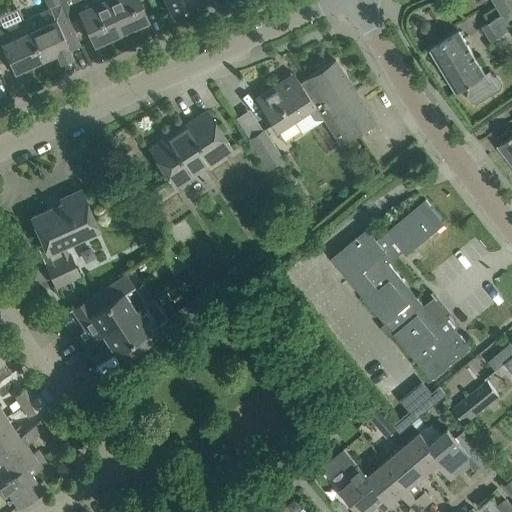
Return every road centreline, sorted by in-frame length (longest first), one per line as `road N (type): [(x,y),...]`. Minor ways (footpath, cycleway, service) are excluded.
road 1 (residential): [(0,149),(336,0)]
road 2 (residential): [(51,511),(114,469),(0,302)]
road 3 (tertiary): [(511,221),(414,98),(357,0)]
